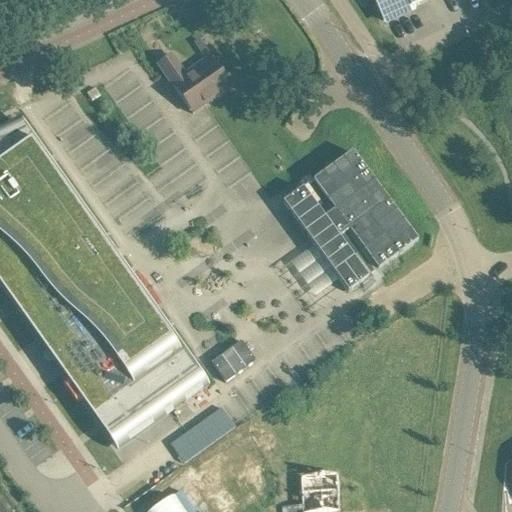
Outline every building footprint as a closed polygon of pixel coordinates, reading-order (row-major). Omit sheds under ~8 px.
[(373,0),(383,22),(431,0),(373,0)] [(183,73),(170,82),(192,115),(230,88),(209,58),(185,75),(183,73)] [(117,452),(209,387),(23,126),(0,137),(0,287),(45,352),(44,356),(44,360),(47,364),(51,366),(55,366),(117,452)] [(352,153),(283,204),(348,294),(418,243),(352,153)] [(380,511),(374,403),(274,408),(279,511),(380,511)] [(165,511),(216,511),(200,488),(165,511)]
